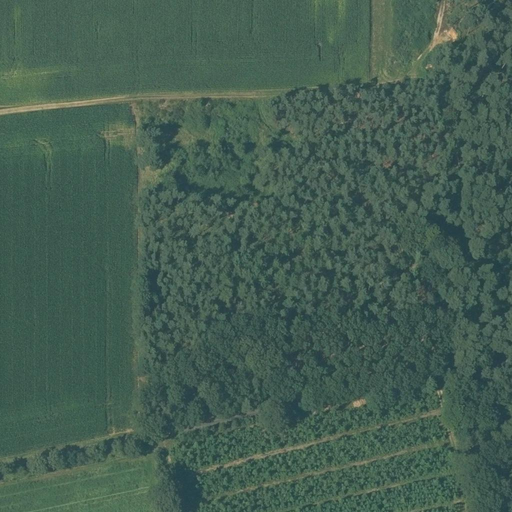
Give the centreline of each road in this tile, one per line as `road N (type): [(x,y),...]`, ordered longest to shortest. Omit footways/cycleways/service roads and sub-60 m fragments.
road 1 (track): [(0,112),(125,99),(425,89),(482,68),(511,40)]
road 2 (unclassified): [(511,361),(0,466)]
